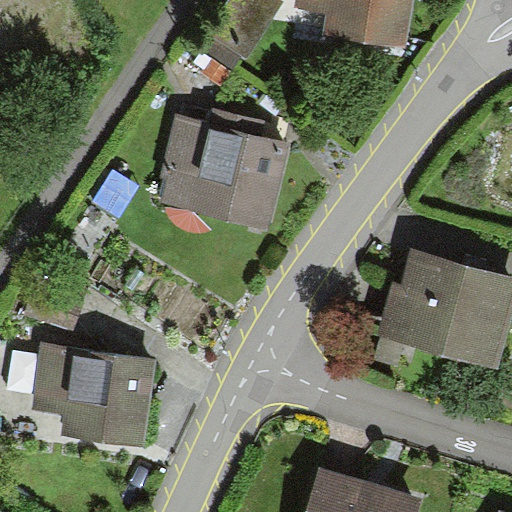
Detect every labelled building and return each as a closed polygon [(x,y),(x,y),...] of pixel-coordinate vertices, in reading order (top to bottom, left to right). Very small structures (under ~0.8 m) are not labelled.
[(282,0),(247,0),(231,36),(261,49),(283,0),(282,0)] [(413,0),(291,0),(288,27),(409,39),(413,0)] [(291,130),(187,107),(166,197),(271,220),(291,130)] [(504,293),(403,265),(385,328),(486,356),(504,293)] [(154,332),(20,332),(19,439),(153,440),(154,332)] [(406,511),(408,504),(322,480),(313,511),(406,511)]
